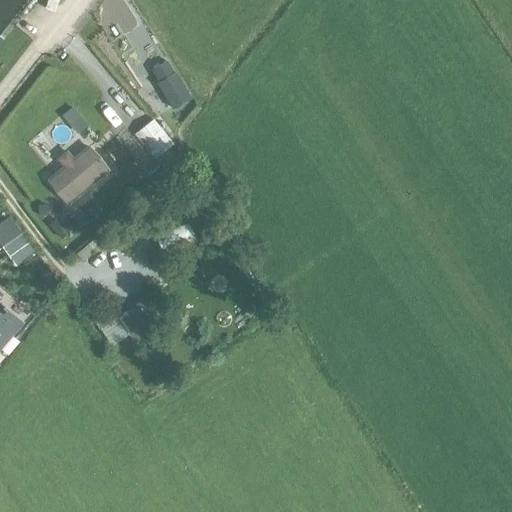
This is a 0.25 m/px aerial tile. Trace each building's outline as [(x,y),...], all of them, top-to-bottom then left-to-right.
[(82,4),(0,107),(0,185),(67,282),(69,282),(178,143),(82,4)] [(159,86),(176,109),(192,97),(176,74),(159,86)] [(27,231),(6,240),(16,262),(37,252),(27,231)] [(0,291),(28,318),(34,312),(0,279),(0,291)] [(135,305),(118,315),(135,343),(151,332),(163,324),(147,300),(136,307),(135,305)] [(0,344),(21,320),(0,302),(0,344)]
